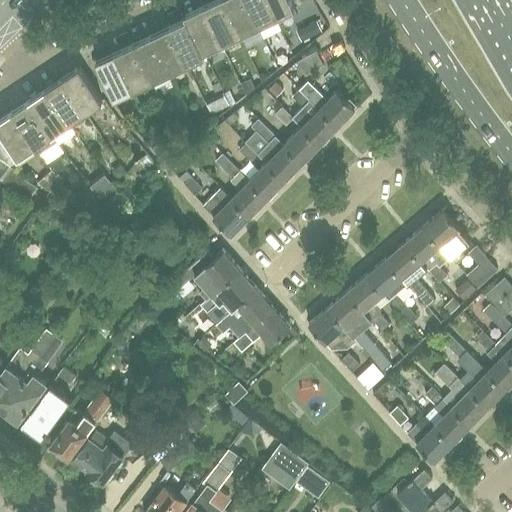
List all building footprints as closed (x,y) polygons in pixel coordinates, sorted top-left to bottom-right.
[(211,0),(202,4),(220,42),(238,33),(222,0),(211,0)] [(222,0),(238,33),(256,25),(244,0),(222,0)] [(244,0),(256,25),(275,16),(267,0),(244,0)] [(267,0),(275,16),(294,7),(290,0),(267,0)] [(185,17),(202,50),(220,42),(202,4),(184,13),(185,17)] [(186,63),(204,54),(202,50),(185,17),(168,25),(186,63)] [(307,25),(312,36),(321,31),(316,21),(307,25)] [(150,33),(168,71),(186,63),(168,25),(150,33)] [(132,42),(150,80),(168,71),(150,33),(132,42)] [(150,80),(132,42),(113,51),(131,88),(150,80)] [(323,65),(315,50),(297,61),(305,75),(323,65)] [(96,59),(113,97),(131,88),(113,51),(96,59)] [(62,76),(84,111),(101,99),(79,65),(62,76)] [(45,88),(68,122),(84,111),(62,76),(45,88)] [(251,78),(242,83),(247,94),(255,87),(251,78)] [(310,99),(337,125),(355,107),(337,89),(327,99),(307,79),(299,88),(310,99)] [(58,142),(52,133),(68,122),(45,88),(28,99),(57,143),(58,142)] [(310,99),(299,88),(292,95),(303,106),(310,99)] [(57,143),(28,99),(11,110),(34,144),(41,153),(57,143)] [(310,99),(303,106),(293,116),(301,125),(319,143),(337,125),(310,99)] [(286,124),(293,117),(281,105),(274,113),(286,124)] [(34,144),(11,110),(0,117),(0,154),(9,161),(17,156),(34,144)] [(258,153),(266,161),(284,179),(302,160),(284,143),(259,118),(252,125),(257,130),(256,131),(268,142),(258,152),(258,153)] [(319,143),(301,125),(284,143),(302,160),(319,143)] [(258,152),(246,142),(239,149),(250,160),(257,154),(258,153),(258,152)] [(148,153),(140,160),(151,172),(159,165),(148,153)] [(0,154),(0,180),(3,176),(10,167),(12,164),(9,161),(0,154)] [(231,197),(249,215),(267,196),(249,178),(249,179),(229,159),(222,167),(232,177),(230,179),(239,188),(232,196),(231,197)] [(266,161),(265,162),(249,178),(267,196),(284,179),(266,161)] [(10,167),(3,176),(0,180),(0,182),(26,201),(37,187),(10,167)] [(195,194),(203,188),(192,175),(184,182),(195,194)] [(213,215),(231,233),(249,215),(231,197),(232,196),(221,185),(203,203),(213,215)] [(469,239),(459,227),(460,226),(444,207),(424,224),(451,255),(469,239)] [(118,241),(130,229),(114,213),(102,225),(118,241)] [(451,255),(424,224),(405,240),(427,266),(439,280),(447,274),(439,265),(450,255),(451,256),(451,255)] [(386,257),(428,306),(435,300),(415,276),(427,267),(427,266),(405,240),(386,257)] [(498,269),(496,266),(486,256),(487,256),(475,244),(468,251),(479,263),(467,274),(479,287),(498,269)] [(199,290),(206,298),(240,269),(223,249),(205,265),(204,264),(200,268),(194,261),(182,271),(188,279),(194,274),(205,286),(199,290)] [(367,273),(410,323),(417,317),(396,293),(408,283),(427,306),(428,306),(386,257),(367,273)] [(201,303),(217,323),(257,288),(240,269),(206,298),(201,303)] [(410,323),(367,273),(347,289),(364,308),(372,317),(381,328),(388,323),(379,311),(381,310),(375,302),(383,295),(381,293),(383,292),(410,324),(410,323)] [(511,307),(511,284),(504,276),(485,294),(504,315),(511,307)] [(477,287),(470,279),(458,290),(464,298),(477,287)] [(234,341),(273,307),(257,288),(217,323),(214,325),(218,331),(221,330),(223,329),(235,319),(237,321),(240,318),(249,328),(234,341)] [(345,324),(356,338),(363,345),(370,339),(359,327),(372,317),(364,308),(347,289),(328,305),(345,324)] [(177,312),(161,299),(149,314),(165,327),(177,312)] [(485,331),(484,331),(511,358),(511,322),(490,302),(483,309),(506,331),(495,342),(485,331)] [(102,304),(89,310),(95,325),(109,319),(102,304)] [(328,305),(309,322),(332,349),(342,340),(347,346),(356,338),(345,324),(328,305)] [(273,307),(234,341),(242,350),(263,332),(272,342),(290,326),(273,307)] [(0,404),(2,406),(25,375),(51,339),(55,334),(46,328),(28,353),(20,347),(7,364),(0,372),(0,404)] [(511,378),(511,358),(484,331),(477,339),(488,349),(486,351),(496,360),(488,368),(487,369),(505,386),(511,378)] [(221,359),(232,349),(220,336),(209,346),(221,359)] [(17,418),(39,387),(46,379),(37,373),(58,345),(51,339),(25,375),(2,406),(7,410),(7,412),(12,416),(15,416),(17,418)] [(487,369),(488,368),(467,349),(460,357),(471,367),(469,369),(478,378),(469,387),(487,405),(505,386),(487,369)] [(350,352),(342,359),(352,372),(361,364),(350,352)] [(469,387),(458,376),(444,362),(434,371),(460,396),(452,405),(432,386),(431,386),(470,423),(487,405),(469,387)] [(76,374),(67,366),(64,365),(59,373),(71,381),(76,374)] [(240,381),(225,394),(234,404),(249,391),(240,381)] [(337,406),(310,381),(296,396),(324,421),(337,406)] [(70,398),(51,383),(22,422),(42,437),(70,398)] [(425,415),(452,441),(470,423),(431,386),(424,393),(436,404),(425,415)] [(83,415),(82,414),(74,408),(50,442),(67,454),(86,428),(89,430),(113,397),(102,389),(83,415)] [(390,412),(400,424),(408,416),(397,405),(390,412)] [(416,442),(434,459),(452,441),(425,415),(424,413),(416,422),(426,432),(416,442)] [(157,461),(159,459),(178,445),(188,437),(179,426),(149,450),(157,461)] [(95,430),(90,436),(89,436),(73,457),(87,467),(86,468),(103,481),(131,443),(115,431),(109,439),(95,430)] [(178,445),(159,459),(167,470),(196,447),(188,437),(178,445)] [(308,462),(284,443),(281,441),(263,465),(291,486),(308,462)] [(329,481),(308,465),(297,480),(318,496),(329,481)] [(432,477),(424,468),(420,473),(418,471),(413,477),(414,478),(397,494),(414,511),(423,511),(433,503),(420,488),(432,477)] [(177,511),(194,489),(193,489),(185,483),(177,494),(165,485),(145,511),(177,511)] [(215,490),(206,483),(184,511),(219,511),(222,509),(208,499),(215,490)] [(221,488),(213,499),(229,509),(237,498),(221,488)] [(445,491),(433,503),(423,511),(464,511),(458,505),(451,511),(448,509),(444,511),(441,511),(453,499),(445,491)]
